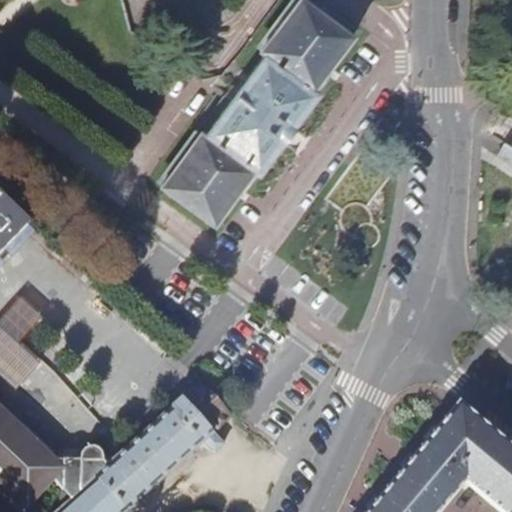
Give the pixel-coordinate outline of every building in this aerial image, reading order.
[(264,55),(248,76),(238,90),(231,85),(223,96),(230,101),(220,114),(205,135),(200,132),(160,186),(161,187),(214,225),(253,172),(258,175),(318,94),(313,91),(352,37),(299,0),(260,52),(264,55)] [(511,148),(504,143),(496,157),(511,166),(511,148)] [(0,252),(28,224),(0,197),(0,252)] [(0,361),(56,307),(32,282),(0,313),(0,361)] [(169,351),(157,340),(152,345),(164,357),(169,351)] [(185,366),(174,356),(169,361),(184,375),(189,370),(185,366)] [(226,420),(231,415),(200,382),(106,467),(93,479),(124,511),(125,511),(201,443),(213,432),(226,420)] [(511,511),(511,451),(455,405),(366,511),(438,511),(463,482),(500,511),(511,511)] [(124,511),(93,479),(106,467),(102,463),(101,455),(99,452),(95,449),(90,446),(84,446),(78,449),(71,454),(69,458),(52,460),(0,410),(0,481),(27,507),(53,481),(63,491),(61,494),(61,499),(60,500),(62,506),(55,511),(124,511)] [(284,453),(291,456),(302,433),(295,430),(284,453)] [(223,445),(213,432),(201,443),(208,449),(215,453),(223,445)]
